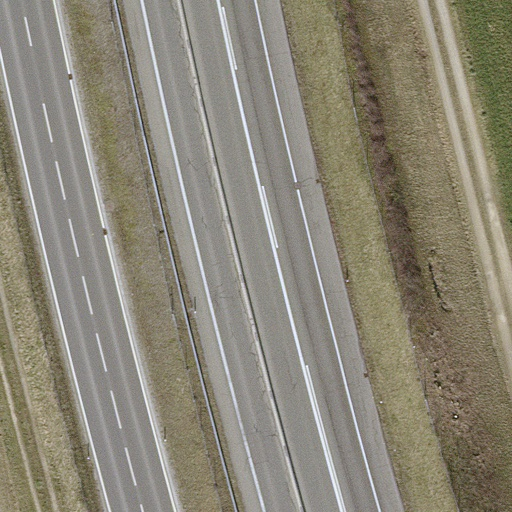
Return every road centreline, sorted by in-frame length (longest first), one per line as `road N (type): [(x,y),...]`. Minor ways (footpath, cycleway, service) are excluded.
road 1 (trunk): [(163,0),(286,511)]
road 2 (primary): [(142,511),(22,0)]
road 3 (trunk): [(289,370),(202,0)]
road 4 (track): [(511,309),(435,0)]
road 5 (track): [(0,309),(50,511)]
road 6 (trunk): [(346,511),(289,370)]
road 7 (trunk): [(326,511),(289,370)]
